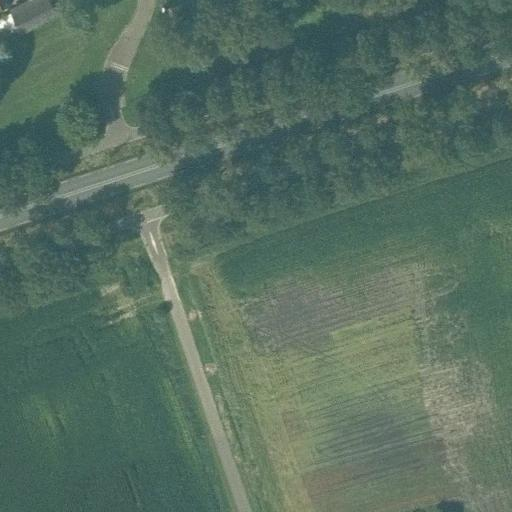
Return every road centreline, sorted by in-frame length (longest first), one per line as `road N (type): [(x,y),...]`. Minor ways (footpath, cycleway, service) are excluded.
road 1 (primary): [(0,217),(511,51)]
road 2 (unclassified): [(245,511),(146,216)]
road 3 (residential): [(121,138),(113,83),(145,0)]
